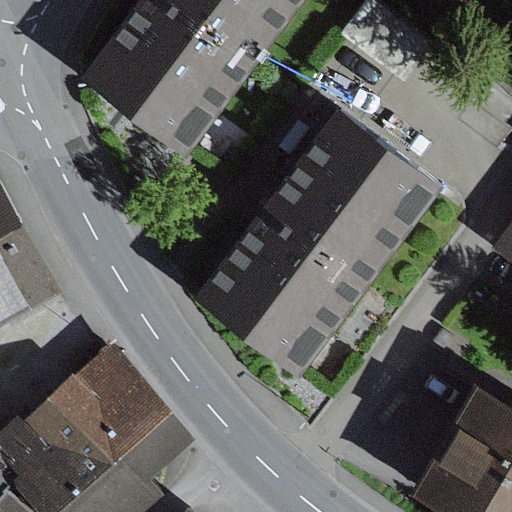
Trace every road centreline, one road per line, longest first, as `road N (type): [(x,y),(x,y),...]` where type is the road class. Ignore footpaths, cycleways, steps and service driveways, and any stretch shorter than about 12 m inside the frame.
road 1 (tertiary): [(8,54),(93,236),(144,315),(215,415),(291,487)]
road 2 (residential): [(291,487),(511,193)]
